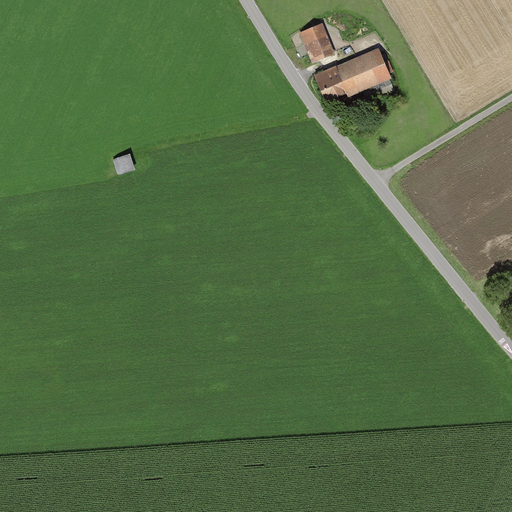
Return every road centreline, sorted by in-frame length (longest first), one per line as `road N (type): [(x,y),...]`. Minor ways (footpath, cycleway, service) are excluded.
road 1 (unclassified): [(245,0),(323,121),(511,349)]
road 2 (track): [(511,97),(373,182)]
